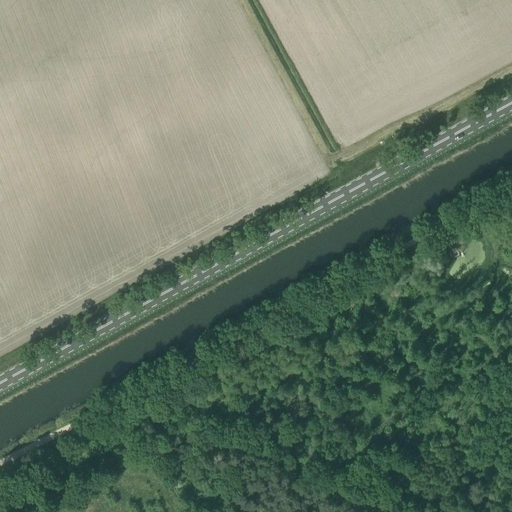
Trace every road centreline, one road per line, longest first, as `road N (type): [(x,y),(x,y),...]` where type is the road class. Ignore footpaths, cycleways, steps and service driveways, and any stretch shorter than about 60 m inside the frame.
road 1 (primary): [(0,385),(511,104)]
road 2 (track): [(511,189),(140,392)]
road 3 (track): [(385,511),(156,415),(140,392)]
road 4 (track): [(140,392),(0,468)]
